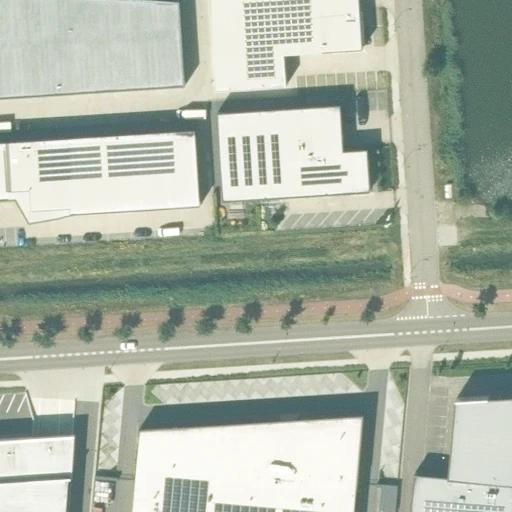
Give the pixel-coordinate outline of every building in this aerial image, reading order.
[(176,0),(0,0),(0,95),(182,84),(176,0)] [(362,0),(212,0),(218,89),(289,85),(287,53),(365,48),(362,0)] [(338,190),(339,192),(347,191),(371,190),(370,175),(369,167),(368,167),(368,159),(369,159),(369,158),(368,147),(344,149),(341,103),(218,111),(224,200),(312,194),(313,194),(330,193),(331,193),(330,191),(338,190)] [(50,215),(202,205),(197,127),(0,140),(0,196),(49,193),(50,215)] [(511,511),(511,393),(456,397),(449,475),(415,472),(411,511),(511,511)] [(141,433),(133,511),(355,511),(358,485),(365,412),(302,416),(301,433),(292,432),(292,431),(292,430),(291,428),(291,427),(289,427),(288,426),(287,426),(286,427),(284,427),(283,428),(283,429),(282,430),(282,431),(222,426),(220,439),(142,432),(142,427),(140,427),(140,433),(141,433)] [(0,438),(0,511),(67,511),(70,476),(71,474),(69,474),(67,496),(29,493),(33,436),(0,438)]
